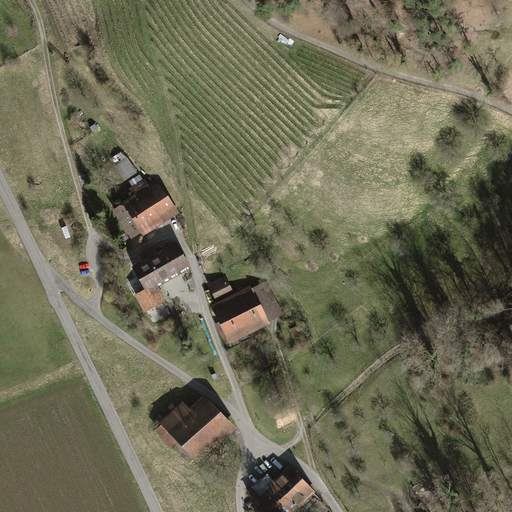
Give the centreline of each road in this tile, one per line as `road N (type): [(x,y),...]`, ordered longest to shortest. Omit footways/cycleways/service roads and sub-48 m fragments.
road 1 (unclassified): [(158,511),(0,180)]
road 2 (track): [(247,0),(270,21),(392,75),(511,110)]
road 3 (track): [(196,274),(178,139),(142,5)]
road 4 (track): [(93,234),(31,0)]
road 5 (track): [(319,485),(275,320)]
road 6 (track): [(301,425),(316,426),(352,472),(417,511)]
